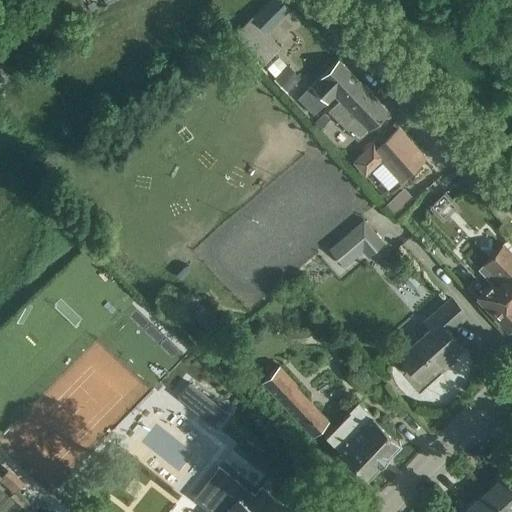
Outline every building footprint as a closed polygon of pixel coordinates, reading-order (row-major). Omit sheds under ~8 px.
[(267,0),(251,15),(265,31),(289,9),(280,0),(267,0)] [(327,109),(358,79),(338,58),(295,100),(311,117),(332,96),(336,100),(327,109)] [(286,68),(274,78),(287,92),(299,81),(286,68)] [(0,73),(0,90),(8,84),(0,73)] [(388,111),(358,79),(327,109),(356,140),(366,131),(367,132),(388,111)] [(314,121),(320,128),(329,119),(323,112),(314,121)] [(398,180),(423,158),(397,129),(376,148),(371,143),(353,160),(363,172),(379,158),(398,180)] [(0,155),(0,192),(3,196),(22,179),(0,155)] [(383,200),(393,212),(413,197),(403,184),(383,200)] [(361,217),(328,246),(337,257),(360,237),(370,249),(380,239),(361,217)] [(478,266),(490,279),(475,293),(509,329),(511,326),(511,254),(501,243),(478,266)] [(410,273),(403,280),(411,289),(419,283),(410,273)] [(466,315),(453,300),(450,297),(423,320),(430,327),(398,355),(419,379),(432,368),(434,371),(461,347),(448,332),(466,315)] [(276,371),(264,383),(313,434),(325,422),(276,371)] [(205,418),(215,426),(225,413),(226,412),(189,382),(185,387),(177,396),(181,399),(205,418)] [(399,442),(360,403),(356,400),(347,409),(349,410),(324,435),(366,476),(399,442)] [(511,511),(511,479),(506,473),(485,491),(504,511),(511,511)] [(1,480),(16,493),(22,487),(7,474),(1,480)] [(282,511),(286,508),(271,495),(259,486),(243,505),(233,497),(220,511),(282,511)] [(466,511),(504,511),(485,491),(464,509),(466,511)] [(38,511),(16,493),(12,499),(27,511),(38,511)]
